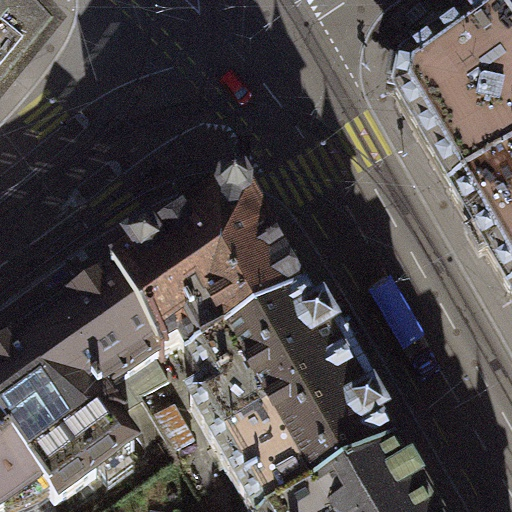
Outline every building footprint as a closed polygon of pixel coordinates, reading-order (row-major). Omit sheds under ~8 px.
[(0,0),(0,89),(51,30),(24,0),(0,0)] [(511,0),(505,0),(493,9),(511,35),(511,0)] [(511,35),(493,9),(400,78),(395,103),(511,297),(511,35)] [(217,205),(114,280),(158,358),(180,347),(192,367),(300,305),(247,211),(217,205)] [(114,280),(0,361),(0,429),(41,488),(54,505),(132,450),(111,420),(117,416),(104,398),(116,389),(121,396),(134,387),(141,397),(164,380),(153,361),(158,358),(114,280)] [(292,511),(388,458),(300,305),(192,367),(207,394),(188,405),(248,511),(292,511)] [(0,429),(0,511),(5,511),(41,488),(0,429)] [(418,511),(388,458),(292,511),(418,511)]
